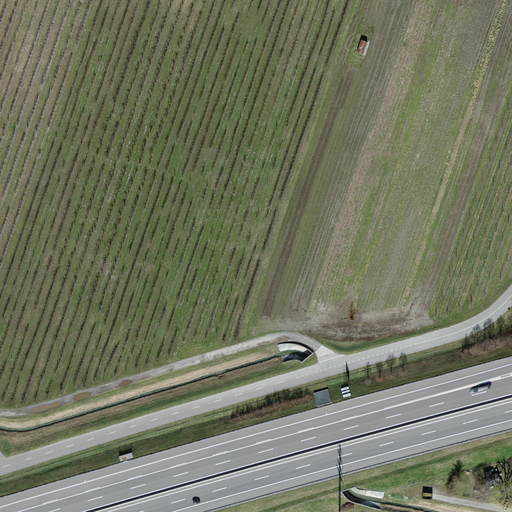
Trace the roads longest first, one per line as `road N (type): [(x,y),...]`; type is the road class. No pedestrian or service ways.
road 1 (unclassified): [(511,299),(460,334),(0,472)]
road 2 (motorway): [(140,511),(511,411)]
road 3 (track): [(336,367),(286,338),(29,413),(0,412)]
road 4 (motorway): [(307,439),(47,511)]
road 5 (motorway): [(511,369),(307,439)]
road 6 (motorway): [(511,384),(307,439)]
